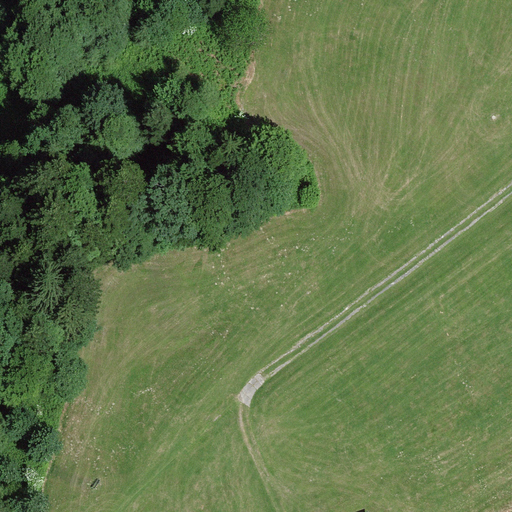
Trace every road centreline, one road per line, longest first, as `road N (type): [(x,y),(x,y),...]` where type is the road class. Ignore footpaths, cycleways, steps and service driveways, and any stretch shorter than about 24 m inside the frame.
road 1 (track): [(113,511),(511,185)]
road 2 (track): [(268,381),(252,420),(287,511)]
